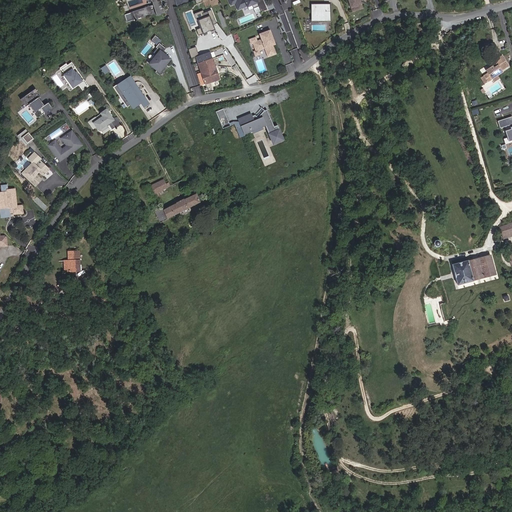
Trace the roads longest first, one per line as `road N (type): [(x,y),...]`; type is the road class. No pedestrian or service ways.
road 1 (residential): [(511,3),(453,16),(378,18),(288,80),(176,112),(68,198),(0,315)]
road 2 (track): [(312,497),(301,418),(341,178),(333,98),(311,62)]
road 3 (unknown): [(447,16),(446,45),(493,182),(511,201)]
